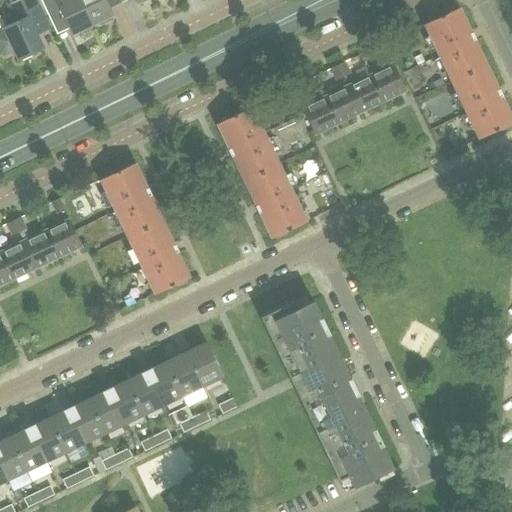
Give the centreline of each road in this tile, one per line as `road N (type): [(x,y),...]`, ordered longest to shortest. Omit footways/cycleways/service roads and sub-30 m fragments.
road 1 (residential): [(0,195),(408,0)]
road 2 (primary): [(0,156),(326,0)]
road 3 (residential): [(0,395),(318,242)]
road 4 (residential): [(237,0),(0,113)]
road 5 (residential): [(426,471),(318,242)]
road 6 (residential): [(318,242),(511,159)]
